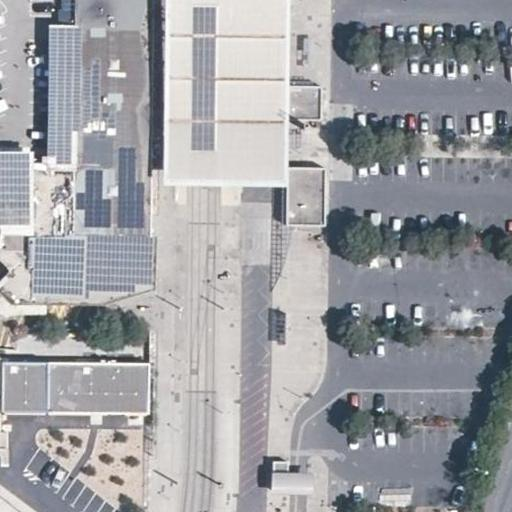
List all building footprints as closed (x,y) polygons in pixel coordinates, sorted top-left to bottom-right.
[(151,27),(151,0),(71,0),(71,27),(53,27),(53,42),(52,158),(0,157),(0,255),(15,269),(0,283),(0,290),(14,304),(71,306),(148,278),(148,241),(148,235),(151,27)] [(290,168),(290,0),(166,0),(165,186),(177,186),(198,186),(214,186),(257,187),(290,187),(290,168)] [(323,87),(292,86),(291,121),(323,121),(323,87)] [(327,227),(327,169),(290,168),(290,187),(289,227),(327,227)] [(150,417),(150,364),(4,360),(2,413),(59,414),(99,415),(150,417)] [(289,473),(289,462),(273,462),(272,495),(289,495),(289,473)] [(300,473),(289,473),(289,495),(300,495),(314,495),(314,473),(300,473)]
